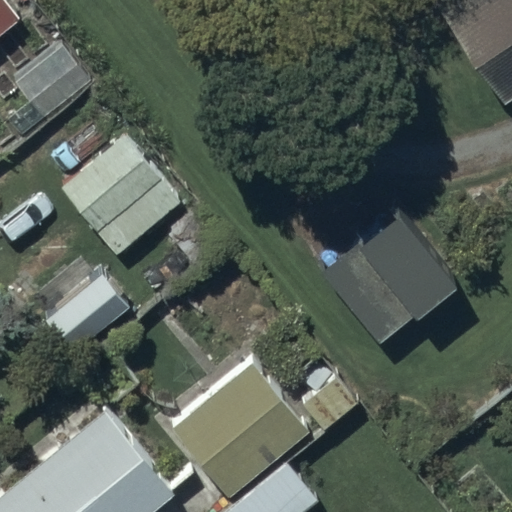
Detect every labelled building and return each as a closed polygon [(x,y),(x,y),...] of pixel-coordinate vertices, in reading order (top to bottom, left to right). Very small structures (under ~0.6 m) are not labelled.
[(0,0),(0,28),(21,12),(10,0),(0,0)] [(511,0),(429,0),(504,105),(511,99),(511,0)] [(90,75),(61,37),(11,75),(40,114),(90,75)] [(128,129),(62,182),(116,249),(182,195),(128,129)] [(458,275),(400,205),(351,247),(344,239),(313,265),(371,336),(404,310),(409,316),(458,275)] [(103,267),(44,315),(70,348),(129,300),(103,267)] [(300,401),(323,426),(354,397),(314,354),(299,368),(316,386),(300,401)] [(253,357),(171,423),(226,492),(309,425),(253,357)] [(105,404),(0,495),(0,511),(151,511),(178,489),(105,404)] [(287,457),(224,509),(226,511),(297,511),(318,495),(287,457)]
